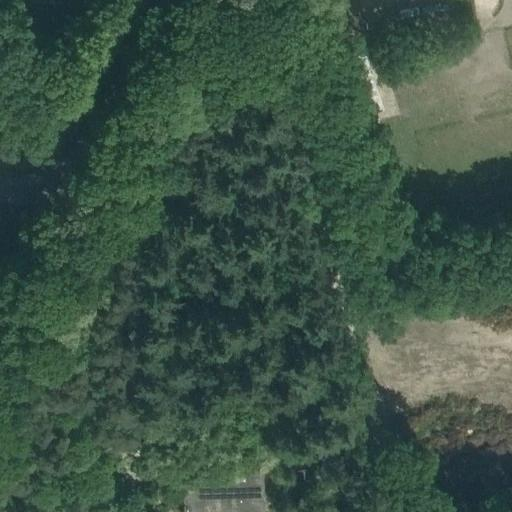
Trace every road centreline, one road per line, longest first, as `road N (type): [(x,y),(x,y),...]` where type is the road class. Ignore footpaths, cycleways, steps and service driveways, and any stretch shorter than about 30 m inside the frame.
road 1 (unclassified): [(404,511),(258,0)]
road 2 (tertiary): [(0,189),(39,193),(59,180),(175,0)]
